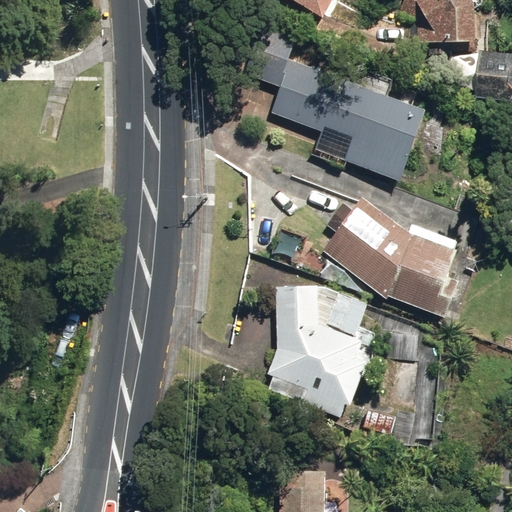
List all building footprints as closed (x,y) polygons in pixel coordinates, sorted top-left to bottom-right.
[(291,0),(322,18),(332,0),(291,0)] [(474,1),(474,0),(405,0),(399,10),(418,23),(418,42),(475,38),(474,1)] [(316,150),(398,181),(424,109),(288,59),(297,32),(264,20),(244,74),(280,87),(271,113),(323,132),(316,150)] [(475,99),(511,103),(511,54),(480,50),(479,58),(447,55),(444,87),(475,92),(475,99)] [(454,209),(476,217),(482,202),(460,194),(454,209)] [(388,297),(445,318),(459,280),(447,276),(456,251),(410,234),(362,198),(353,209),(343,203),(326,225),(336,233),(322,251),(386,300),(388,297)] [(268,389),(339,416),(344,405),(348,406),(365,361),(355,357),(362,341),(318,324),(317,286),(275,288),(277,349),(267,374),(273,377),(268,389)] [(326,325),(355,336),(367,303),(339,292),(326,325)] [(379,359),(417,361),(415,412),(398,411),(397,438),(444,440),(449,335),(381,331),(379,359)] [(362,427),(390,435),(394,417),(368,410),(362,427)] [(19,455),(37,465),(42,456),(47,458),(52,428),(36,420),(19,455)] [(324,511),(324,472),(281,472),(281,511),(324,511)]
